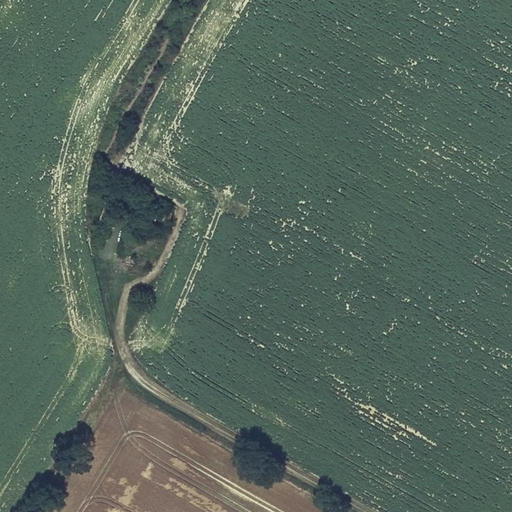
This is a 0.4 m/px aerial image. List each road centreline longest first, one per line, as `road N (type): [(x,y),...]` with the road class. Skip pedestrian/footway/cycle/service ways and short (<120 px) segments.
road 1 (track): [(350,511),(155,391),(121,354)]
road 2 (track): [(121,354),(102,405),(31,511)]
